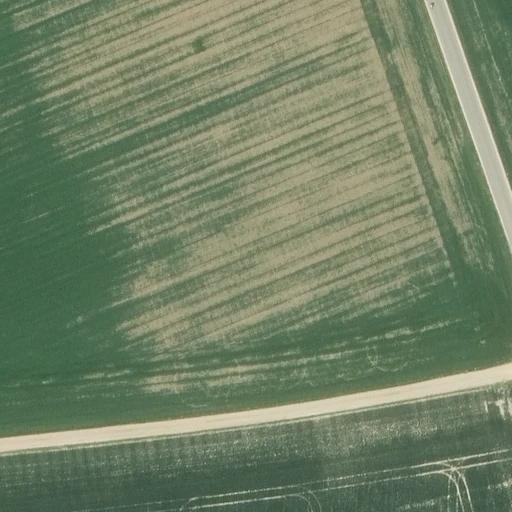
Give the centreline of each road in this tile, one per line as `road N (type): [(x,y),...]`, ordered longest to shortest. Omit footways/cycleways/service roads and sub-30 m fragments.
road 1 (track): [(511,373),(275,414),(0,446)]
road 2 (unclassified): [(511,227),(433,0)]
